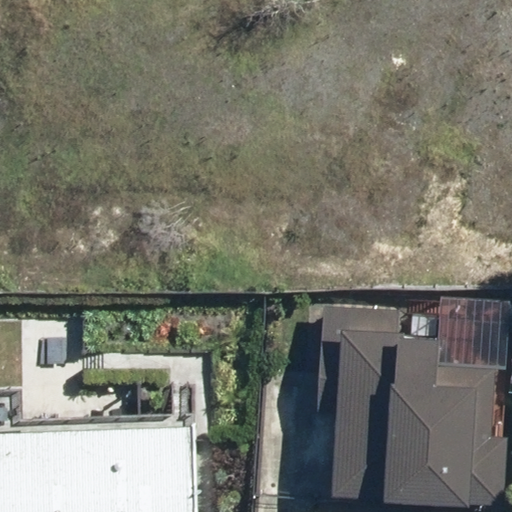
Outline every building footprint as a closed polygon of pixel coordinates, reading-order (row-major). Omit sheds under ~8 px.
[(73,0),(143,33),(158,0),(73,0)] [(380,111),(285,38),(180,188),(272,253),(311,196),(365,234),(409,173),(361,139),(380,111)] [(109,123),(28,121),(28,137),(0,136),(0,248),(106,251),(109,123)] [(333,301),(326,408),(353,409),(348,486),(511,496),(511,428),(502,428),(507,360),(458,357),(460,328),(410,325),(411,306),(333,301)] [(206,511),(211,388),(140,386),(139,412),(37,409),(38,382),(0,381),(0,511),(206,511)]
